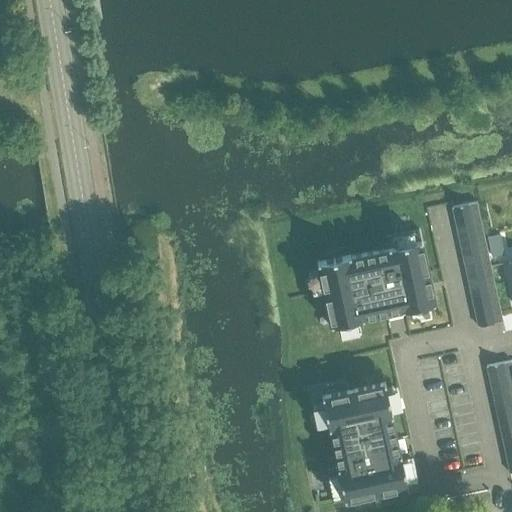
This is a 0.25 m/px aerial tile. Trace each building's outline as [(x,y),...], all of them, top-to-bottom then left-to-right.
[(477,202),(453,207),(455,218),(480,213),(477,202)] [(480,213),(455,218),(457,229),(458,230),(482,224),(480,213)] [(482,224),(458,230),(460,242),(460,243),(485,237),(482,224)] [(323,290),(331,326),(337,325),(340,335),(361,331),(358,320),(364,319),(364,317),(376,315),(388,312),(389,320),(403,317),(402,311),(408,309),(410,320),(432,315),(429,305),(435,303),(419,229),(386,236),(388,248),(389,249),(351,257),(351,255),(317,263),(319,269),(308,271),(313,292),(323,290)] [(485,237),(460,243),(463,255),(488,249),(485,237)] [(488,249),(463,255),(466,267),(490,262),(488,249)] [(490,262),(466,267),(468,279),(493,273),(490,262)] [(493,273),(468,279),(471,293),(496,288),(493,273)] [(496,288),(471,293),(475,310),(500,304),(496,288)] [(500,304),(475,310),(479,326),(503,321),(500,304)] [(511,361),(511,360),(487,366),(490,379),(511,374),(511,361)] [(511,374),(490,379),(493,393),(511,388),(511,374)] [(401,453),(399,453),(391,416),(392,416),(385,382),(322,396),(329,429),(330,429),(338,467),(327,469),(334,502),(408,487),(406,480),(401,453)] [(511,388),(493,393),(496,406),(511,402),(511,388)] [(511,402),(496,406),(498,419),(511,416),(511,402)] [(511,416),(498,419),(501,433),(511,430),(511,416)] [(511,430),(501,433),(504,446),(511,444),(511,430)]
